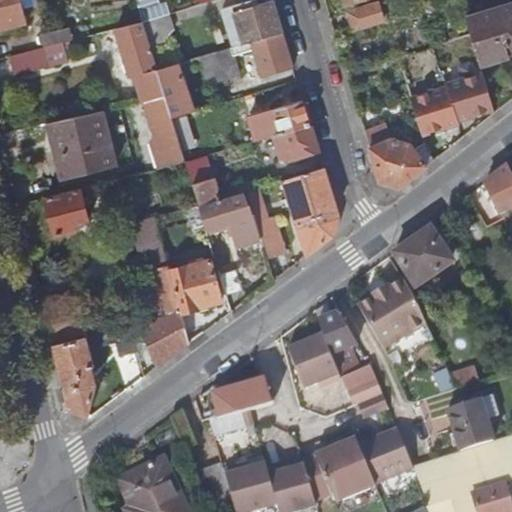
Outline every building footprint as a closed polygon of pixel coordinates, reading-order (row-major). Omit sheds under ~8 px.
[(0,0),(0,30),(27,24),(20,0),(0,0)] [(138,0),(137,1),(139,10),(159,4),(157,0),(138,0)] [(243,44),(282,32),(272,0),(265,3),(259,5),(256,0),(251,0),(222,9),(228,28),(238,25),(243,44)] [(159,4),(139,10),(143,21),(163,15),(159,4)] [(353,29),(383,20),(378,4),(347,13),(353,29)] [(479,65),(511,55),(511,5),(465,19),(469,33),(479,65)] [(150,44),(162,41),(171,31),(173,30),(168,13),(163,15),(143,21),(150,44)] [(143,101),(166,96),(158,71),(150,44),(143,21),(118,30),(131,75),(136,77),(143,101)] [(234,47),(243,44),(238,25),(228,28),(234,47)] [(224,79),(239,74),(233,56),(252,49),(262,77),(293,67),(282,32),(243,44),(234,47),(215,52),(224,79)] [(14,76),(68,62),(63,42),(9,56),(14,76)] [(173,117),(184,114),(193,111),(180,71),(194,66),(192,59),(158,71),(166,96),(173,117)] [(445,88),(411,98),(422,134),(458,123),(457,120),(493,109),(481,74),(444,85),(445,88)] [(159,169),(186,162),(173,117),(166,96),(143,101),(154,137),(151,142),(159,169)] [(281,133),(310,124),(303,100),(250,116),(257,140),(275,134),(281,133)] [(63,181),(116,167),(103,111),(49,123),(63,181)] [(284,161),(318,150),(310,124),(281,133),(275,134),(284,161)] [(398,188),(426,166),(418,153),(413,144),(393,137),(389,139),(385,125),(365,131),(370,146),(369,147),(380,181),(398,188)] [(426,166),(434,159),(426,147),(418,153),(426,166)] [(188,170),(210,163),(207,155),(198,158),(186,162),(188,169),(188,170)] [(498,214),(511,208),(511,177),(506,167),(484,184),(498,214)] [(307,256),(332,237),(339,219),(323,168),(284,181),(307,256)] [(188,209),(199,207),(193,185),(191,179),(188,170),(188,169),(178,173),(188,209)] [(193,185),(214,178),(212,173),(191,179),(193,185)] [(199,207),(221,200),(214,178),(193,185),(199,207)] [(268,259),(285,254),(276,225),(269,227),(258,188),(248,191),(248,194),(268,259)] [(73,226),(88,221),(80,189),(46,198),(56,236),(74,231),(73,226)] [(240,246),(261,239),(248,194),(200,209),(207,230),(211,229),(232,222),(236,234),(240,246)] [(149,270),(167,266),(155,218),(130,224),(143,272),(149,270)] [(232,222),(211,229),(212,234),(228,229),(230,236),(236,234),(232,222)] [(413,289),(447,266),(442,257),(446,255),(429,228),(392,254),(413,289)] [(248,256),(264,250),(261,239),(240,246),(242,253),(248,256)] [(195,309),(221,301),(210,261),(169,273),(181,317),(196,312),(195,309)] [(156,368),(188,345),(181,317),(169,273),(167,266),(149,270),(163,318),(142,329),(152,356),(156,368)] [(122,290),(133,287),(129,275),(118,278),(122,290)] [(382,350),(424,325),(412,297),(401,279),(387,287),(385,284),(368,295),(370,297),(356,306),(382,350)] [(470,310),(482,305),(472,281),(460,287),(470,310)] [(54,347),(87,338),(76,297),(43,306),(54,347)] [(341,378),(355,371),(345,348),(355,344),(338,314),(317,322),(323,335),(341,378)] [(89,418),(97,386),(92,369),(95,368),(90,350),(116,343),(120,356),(137,351),(133,332),(131,326),(87,338),(54,347),(71,411),(89,418)] [(140,360),(152,356),(142,329),(133,332),(137,351),(140,360)] [(341,378),(323,335),(288,349),(304,389),(319,383),(323,381),(325,386),(341,380),(341,378)] [(454,390),(478,383),(473,368),(448,376),(454,390)] [(212,419),(248,409),(271,402),(265,378),(213,395),(217,411),(210,413),(212,419)] [(344,392),(350,407),(354,406),(380,395),(373,379),(344,392)] [(361,419),(385,408),(380,395),(354,406),(361,419)] [(459,452),(492,442),(479,399),(446,410),(459,452)] [(181,441),(194,436),(183,408),(172,417),(181,441)] [(394,428),(356,445),(374,485),(412,468),(411,468),(394,428)] [(428,507),(503,484),(511,481),(511,436),(492,442),(459,452),(430,461),(411,468),(412,468),(428,507)] [(331,494),(335,503),(374,487),(374,485),(356,445),(353,439),(314,455),(331,494)] [(314,502),(331,494),(314,455),(302,461),(303,465),(314,502)] [(187,511),(163,458),(126,476),(126,478),(119,481),(133,511),(187,511)] [(223,471),(234,511),(251,511),(276,504),(266,470),(264,463),(240,470),(238,465),(223,471)] [(281,465),(266,470),(276,504),(278,511),(292,511),(315,506),(314,502),(303,465),(289,469),(282,470),(281,465)] [(511,511),(503,484),(428,507),(424,509),(425,511),(511,511)]
